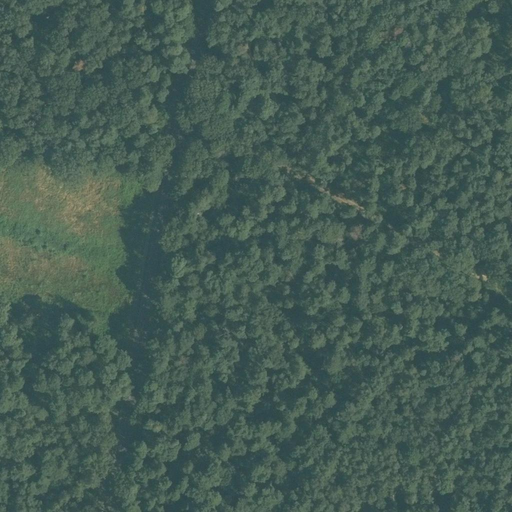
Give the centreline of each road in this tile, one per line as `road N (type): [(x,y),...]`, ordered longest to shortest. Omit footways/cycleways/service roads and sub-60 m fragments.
road 1 (tertiary): [(108,511),(203,0)]
road 2 (track): [(499,292),(183,112)]
